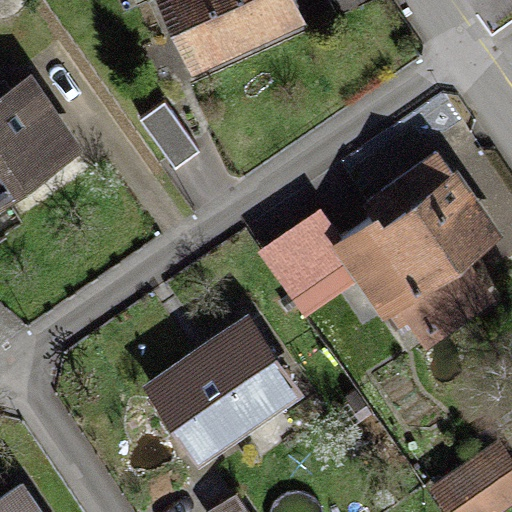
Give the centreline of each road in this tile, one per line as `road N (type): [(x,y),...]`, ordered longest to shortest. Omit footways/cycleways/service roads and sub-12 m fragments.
road 1 (residential): [(455,54),(5,371)]
road 2 (residential): [(102,511),(5,371)]
